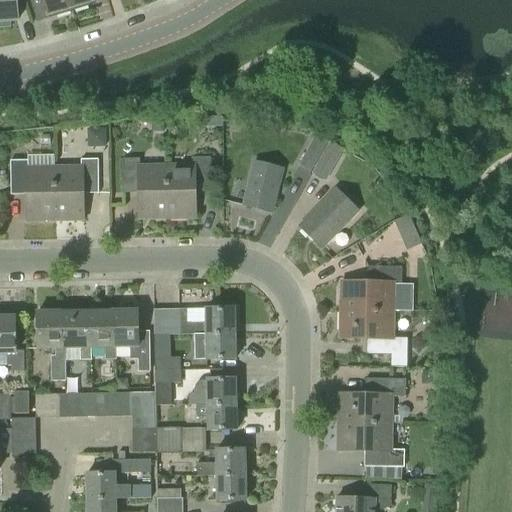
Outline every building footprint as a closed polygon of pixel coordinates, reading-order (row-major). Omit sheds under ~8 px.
[(9,23),(17,22),(15,0),(0,0),(0,29),(10,29),(9,23)] [(41,0),(47,16),(71,9),(68,0),(28,0),(29,2),(36,0),(41,0)] [(68,0),(71,9),(95,2),(94,0),(68,0)] [(95,129),(93,142),(108,145),(110,132),(95,129)] [(315,136),(298,166),(311,173),(328,143),(315,136)] [(311,174),(326,182),(344,150),(329,142),(311,174)] [(193,167),(167,167),(168,220),(195,219),(195,193),(210,192),(210,158),(193,159),(193,167)] [(80,169),(54,169),(55,221),(82,221),(82,195),(98,194),(97,160),(80,161),(80,169)] [(168,220),(167,167),(140,167),(139,160),(122,160),(122,194),(140,193),(140,220),(168,220)] [(55,221),(54,169),(27,170),(27,162),(10,162),(10,196),(28,195),(28,222),(55,221)] [(245,207),(273,215),(284,172),(256,164),(245,207)] [(300,229),(322,250),(359,213),(337,191),(300,229)] [(398,231),(412,226),(408,216),(394,221),(398,231)] [(341,285),(341,313),(394,313),(394,312),(408,312),(409,286),(401,286),(401,269),(377,268),(376,285),(367,285),(341,285)] [(122,313),(112,313),(113,351),(116,351),(129,350),(130,360),(137,360),(138,373),(150,372),(149,332),(138,332),(138,313),(136,313),(136,310),(133,306),(125,306),(122,310),(122,313)] [(180,326),(180,337),(206,336),(235,336),(235,310),(206,310),(206,324),(206,326),(180,326)] [(0,355),(7,355),(7,366),(11,366),(11,372),(24,372),(24,351),(15,351),(14,318),(13,318),(13,311),(0,311),(0,355)] [(154,311),(154,337),(180,337),(179,311),(154,311)] [(87,313),(63,314),(64,351),(67,351),(80,351),(80,362),(91,361),(91,351),(88,351),(87,313)] [(112,313),(87,313),(88,351),(91,351),(105,351),(105,361),(116,361),(116,351),(113,351),(112,313)] [(393,339),(394,313),(341,313),(341,340),(366,340),(371,340),(371,355),(392,356),(392,368),(408,368),(408,339),(393,339)] [(64,351),(63,314),(37,314),(37,352),(55,351),(55,357),(51,357),(51,382),(65,381),(65,361),(67,361),(67,351),(64,351)] [(235,336),(206,336),(207,362),(235,362),(235,336)] [(155,358),(155,374),(180,373),(180,358),(155,358)] [(180,373),(155,374),(155,385),(161,384),(161,389),(178,389),(178,383),(180,383),(180,373)] [(340,397),(339,426),(391,426),(391,418),(391,398),(405,398),(405,397),(405,382),(405,380),(370,380),(370,397),(365,397),(340,397)] [(196,405),(196,408),(237,407),(237,383),(207,383),(202,382),(198,383),(194,386),(194,394),(192,395),(188,398),(188,406),(196,405)] [(29,393),(14,393),(14,415),(29,415),(29,393)] [(131,394),(119,395),(119,418),(131,418),(131,394)] [(155,394),(131,394),(131,418),(132,418),(132,430),(156,429),(155,394)] [(0,395),(0,421),(11,421),(10,396),(0,395)] [(59,395),(47,396),(47,419),(59,419),(59,395)] [(71,395),(59,395),(59,419),(71,419),(71,395)] [(83,395),(71,395),(71,419),(83,419),(83,395)] [(95,395),(83,395),(83,419),(95,419),(95,395)] [(107,395),(95,395),(95,419),(107,419),(107,395)] [(119,395),(107,395),(107,419),(119,418),(119,395)] [(35,396),(36,420),(47,419),(47,396),(35,396)] [(237,407),(196,408),(196,419),(208,419),(208,434),(238,434),(237,407)] [(11,420),(12,430),(12,433),(36,432),(36,420),(11,420)] [(391,426),(339,426),(339,452),(364,452),(364,468),(404,468),(404,451),(390,451),(391,426)] [(156,429),(132,430),(132,442),(156,441),(156,429)] [(181,429),(156,429),(156,441),(156,443),(181,443),(181,429)] [(0,454),(12,454),(12,444),(12,433),(12,430),(0,430),(0,454)] [(36,432),(12,433),(12,444),(36,444),(36,432)] [(156,441),(132,442),(132,454),(156,454),(156,443),(156,441)] [(181,454),(181,443),(156,443),(156,454),(181,454)] [(12,444),(12,454),(12,456),(36,456),(36,444),(12,444)] [(217,476),(217,478),(246,477),(245,453),(217,453),(217,464),(197,464),(197,476),(217,476)] [(119,461),(119,475),(151,474),(151,461),(119,461)] [(87,475),(87,501),(116,501),(116,500),(128,499),(128,486),(116,487),(115,475),(87,475)] [(246,477),(217,478),(217,503),(246,503),(246,477)] [(430,510),(438,510),(440,484),(432,483),(430,510)] [(337,500),(336,511),(375,511),(383,511),(391,507),(391,493),(391,487),(391,486),(363,485),(363,501),(337,500)] [(156,511),(182,511),(182,499),(181,499),(181,490),(157,490),(156,511)] [(87,501),(87,511),(115,511),(116,501),(87,501)]
